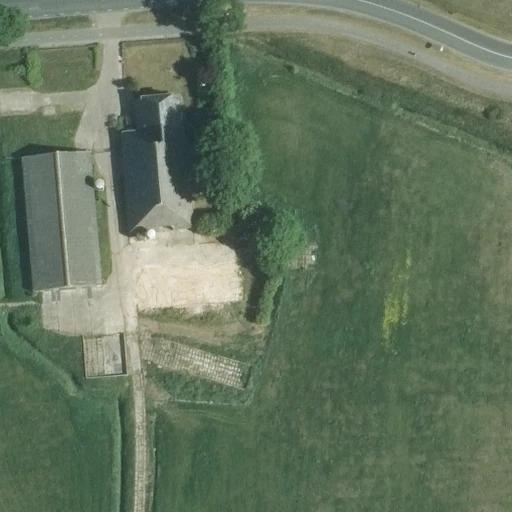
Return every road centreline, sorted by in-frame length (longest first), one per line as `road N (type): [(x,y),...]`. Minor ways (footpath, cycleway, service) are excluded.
road 1 (tertiary): [(332,0),(511,61)]
road 2 (tertiary): [(0,11),(134,0)]
